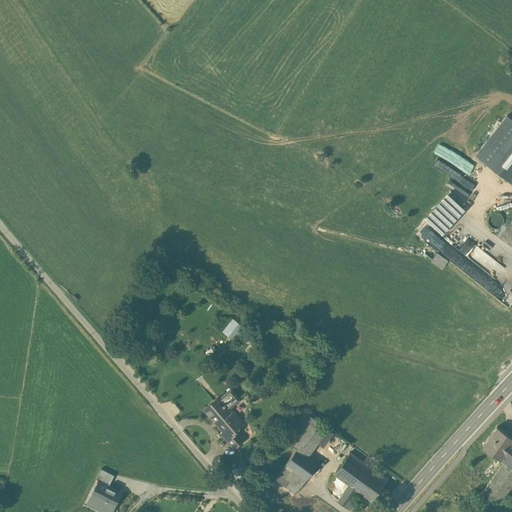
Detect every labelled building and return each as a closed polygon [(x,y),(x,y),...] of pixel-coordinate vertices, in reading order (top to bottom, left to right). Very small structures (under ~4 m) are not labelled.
[(440,232),(464,208),(448,192),(424,215),(440,232)] [(491,208),(503,208),(502,198),(490,199),(491,208)] [(497,208),(495,209),(491,210),(489,213),(489,216),(490,220),(492,222),(494,223),(496,223),(499,223),(501,222),(503,219),(504,216),(504,213),(502,210),(499,209),(497,208)] [(511,222),(503,235),(511,242),(511,222)] [(437,245),(473,279),(485,268),(499,281),(509,271),(493,256),(497,251),(475,230),(458,248),(454,244),(450,248),(445,243),(449,239),(446,236),(437,245)] [(451,261),(437,250),(431,259),(444,269),(451,261)] [(232,337),(243,324),(233,316),(222,328),(232,337)] [(230,380),(206,401),(227,426),(222,430),(238,448),(251,436),(245,429),(250,425),(233,404),(243,396),(230,380)] [(326,425),(305,407),(286,434),(299,443),(276,473),(296,490),(320,457),(310,448),(326,425)] [(500,459),(511,441),(511,436),(497,426),(483,446),(500,459)] [(511,441),(500,459),(503,460),(483,490),(500,502),(511,485),(511,441)] [(386,478),(350,451),(334,473),(349,484),(338,500),(350,509),(355,503),(350,499),(356,489),(371,500),(386,478)] [(99,479),(109,484),(114,474),(101,468),(96,478),(99,479)] [(94,506),(107,511),(110,511),(120,492),(108,486),(109,484),(99,479),(91,496),(97,499),(94,506)]
